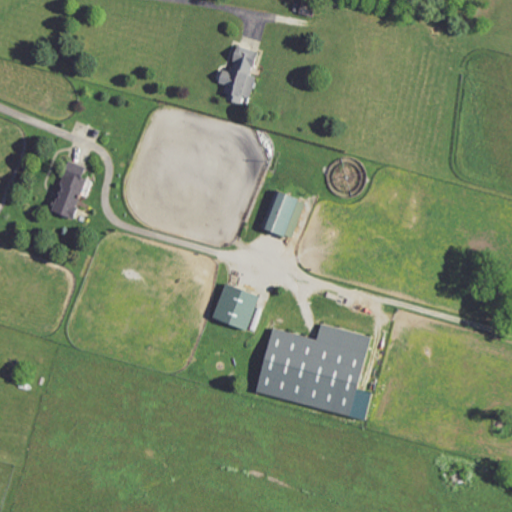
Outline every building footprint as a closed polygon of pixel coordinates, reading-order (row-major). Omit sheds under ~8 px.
[(262,52),(241,46),(234,71),(227,70),(223,83),(231,85),(227,99),(239,102),(241,95),(254,98),(260,76),(256,75),(262,52)] [(77,217),(93,169),(72,162),(65,183),(65,184),(56,210),(77,217)] [(265,228),(296,237),(307,199),(277,190),(265,228)] [(265,294),(228,284),(219,319),(255,329),(265,294)] [(277,329),(263,394),(373,419),(379,393),(365,389),(376,336),(325,325),(321,339),(277,329)]
